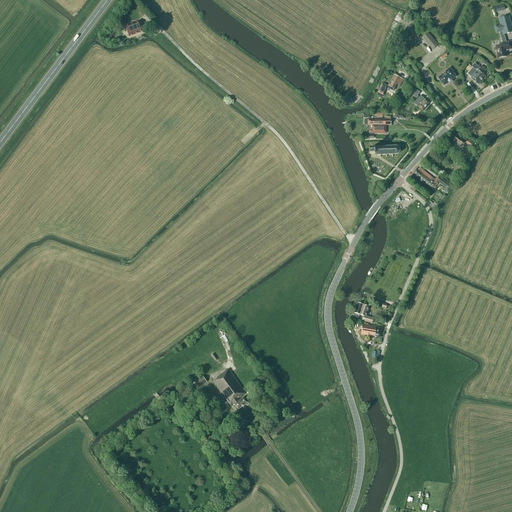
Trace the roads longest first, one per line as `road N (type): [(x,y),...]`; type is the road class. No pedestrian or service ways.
road 1 (tertiary): [(350,511),(361,450),(329,331),(329,299),(368,217),(398,181)]
road 2 (track): [(353,244),(281,138),(154,30)]
road 3 (unclassified): [(379,370),(431,220),(398,181)]
road 4 (trunk): [(0,144),(108,0)]
road 5 (tertiary): [(398,181),(458,117),(511,86)]
